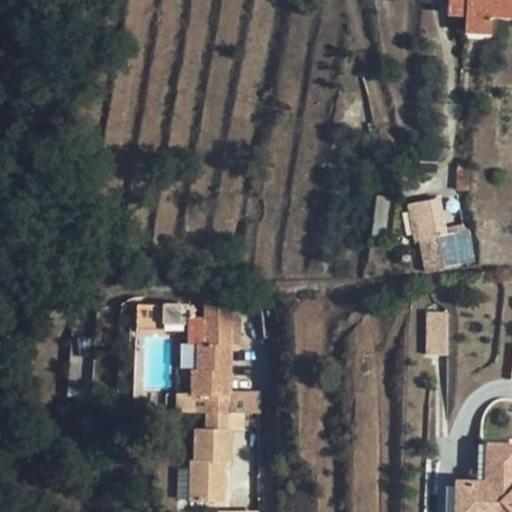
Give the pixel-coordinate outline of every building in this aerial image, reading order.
[(511,0),(448,0),(448,14),(466,14),(465,32),(492,33),(492,16),(511,17),(511,0)] [(469,166),(457,166),(456,190),(469,190),(469,166)] [(441,198),(436,199),(443,236),(465,232),(463,224),(447,227),(441,198)] [(443,236),(436,199),(407,205),(414,241),(419,241),(426,271),(475,263),(469,231),(465,232),(443,236)] [(183,329),(184,306),(162,305),(162,329),(183,329)] [(425,311),(426,355),(448,354),(447,310),(425,311)] [(190,500),(225,502),(227,463),(231,464),(232,430),(245,431),(245,414),(230,414),(233,319),(188,317),(187,342),(198,343),(197,369),(193,369),(191,412),(207,413),(206,429),(195,428),(194,461),(191,460),(190,500)] [(509,445),(470,442),(469,480),(458,480),(456,511),(511,511),(511,487),(508,483),(509,445)] [(188,468),(178,468),(178,498),(188,498),(188,468)] [(456,511),(458,480),(446,480),(443,511),(456,511)]
